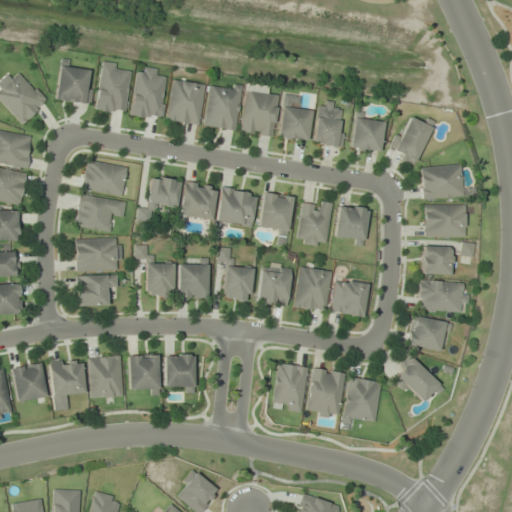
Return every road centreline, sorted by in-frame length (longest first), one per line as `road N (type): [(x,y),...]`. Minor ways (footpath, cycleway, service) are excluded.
road 1 (tertiary): [(452,0),(503,122),(511,203),(506,344),(482,410),(419,511)]
road 2 (residential): [(0,458),(150,437),(214,441),(376,476),(426,511)]
road 3 (residential): [(0,338),(190,325),(371,345)]
road 4 (residential): [(386,189),(370,180),(65,138)]
road 5 (residential): [(65,138),(46,213),(48,332)]
road 6 (residential): [(371,345),(386,303),(386,189)]
